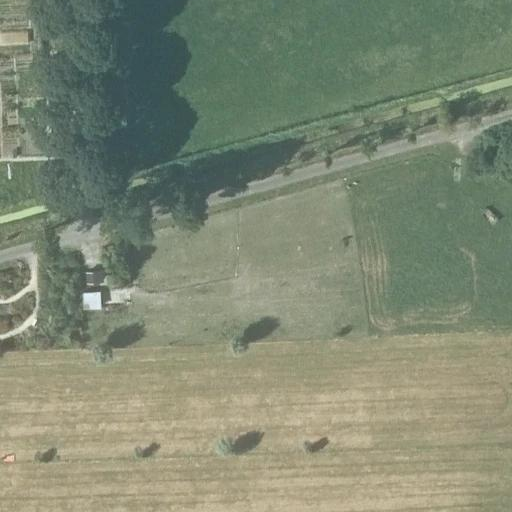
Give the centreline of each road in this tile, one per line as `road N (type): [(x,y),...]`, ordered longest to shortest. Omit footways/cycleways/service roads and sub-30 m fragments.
road 1 (unclassified): [(85,234),(463,129)]
road 2 (unclassified): [(85,234),(70,0)]
